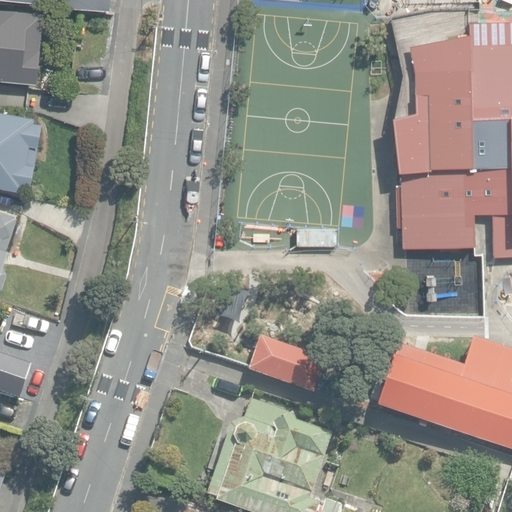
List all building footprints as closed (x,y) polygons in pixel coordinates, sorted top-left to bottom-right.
[(65,0),(65,4),(110,9),(110,0),(65,0)] [(0,78),(37,83),(45,12),(0,7),(0,78)] [(511,44),(469,45),(469,32),(409,47),(413,68),(414,110),(390,115),(397,169),(399,169),(400,247),(474,245),(474,215),(494,215),(495,258),(511,256),(511,44)] [(0,185),(22,189),(23,185),(31,186),(41,122),(32,121),(33,115),(0,109),(2,103),(0,103),(0,185)] [(0,287),(2,287),(8,271),(4,263),(9,248),(7,247),(18,216),(0,209),(0,287)] [(249,371),(311,392),(322,358),(260,337),(249,371)] [(452,431),(511,450),(511,359),(471,346),(464,367),(397,345),(377,406),(420,420),(419,424),(426,427),(427,422),(445,428),(444,433),(451,435),(452,431)] [(0,392),(19,399),(29,371),(0,361),(0,392)] [(216,502),(245,511),(316,511),(320,503),(310,499),(331,434),(297,422),(293,414),(289,416),(289,413),(251,399),(244,419),(231,425),(207,494),(217,499),(216,502)] [(144,479),(178,491),(185,469),(175,466),(152,458),(144,479)] [(321,511),(339,511),(342,503),(326,498),(321,511)]
